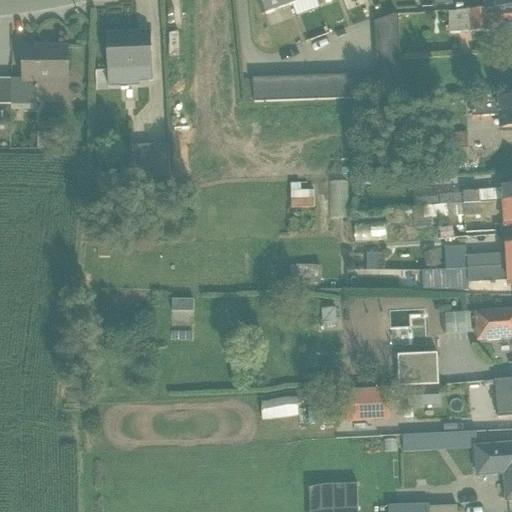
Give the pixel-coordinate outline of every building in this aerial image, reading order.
[(268,0),(276,18),(299,9),(295,0),(268,0)] [(321,1),(320,0),(295,0),(299,9),(321,1)] [(432,0),(416,0),(417,10),(432,10),(432,0)] [(511,0),(500,0),(500,11),(511,10),(511,0)] [(360,76),(240,79),(241,106),(388,102),(386,21),(359,21),(360,76)] [(111,84),(156,84),(155,32),(110,33),(111,84)] [(26,103),(69,102),(69,44),(26,45),(26,103)] [(473,131),(511,130),(511,95),(472,97),(473,131)] [(168,142),(133,141),(132,175),(168,175),(168,142)] [(511,183),(502,184),(503,206),(511,205),(511,183)] [(279,192),(278,234),(299,235),(300,192),(279,192)] [(487,192),(450,193),(450,205),(488,204),(487,192)] [(424,208),(423,194),(403,195),(404,209),(424,208)] [(504,228),(511,227),(511,205),(503,206),(504,228)] [(448,229),(431,231),(432,242),(449,240),(448,229)] [(492,292),(490,257),(452,259),(451,249),(431,250),(433,272),(408,274),(409,297),(492,292)] [(367,272),(366,256),(353,256),(353,272),(367,272)] [(176,341),(177,296),(157,295),(156,340),(176,341)] [(323,325),(323,309),(308,309),(308,326),(323,325)] [(477,343),(511,339),(511,311),(475,315),(477,343)] [(425,352),(386,353),(387,386),(426,386),(425,352)] [(499,421),(511,419),(511,383),(495,385),(499,421)] [(378,412),(379,390),(346,389),(346,411),(378,412)] [(285,418),(285,400),(247,401),(247,419),(285,418)] [(480,506),(511,503),(511,446),(476,449),(480,506)]
